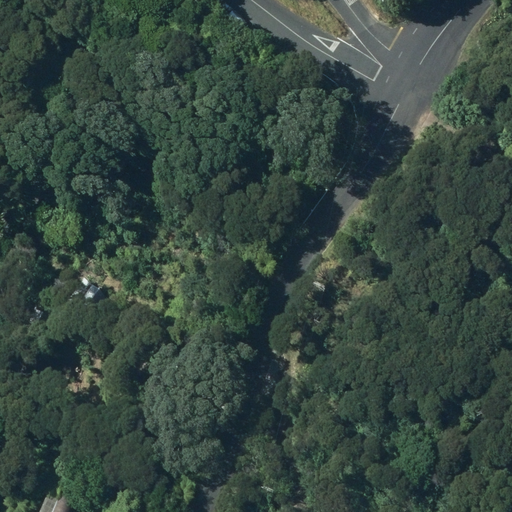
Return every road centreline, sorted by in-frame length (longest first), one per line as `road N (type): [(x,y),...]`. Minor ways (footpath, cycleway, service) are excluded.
road 1 (unclassified): [(203,511),(278,293),(369,165),(408,92)]
road 2 (unclassified): [(408,92),(320,50),(248,0)]
